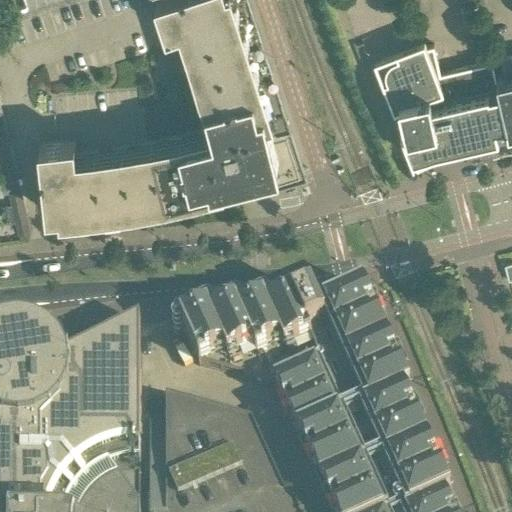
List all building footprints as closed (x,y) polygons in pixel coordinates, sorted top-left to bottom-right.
[(76,138),(40,142),(49,228),(138,219),(242,193),(240,182),(259,177),(262,191),(300,178),(288,139),(293,137),(248,0),(157,0),(168,32),(181,28),(205,104),(211,127),(181,134),(153,140),(125,145),(96,149),(78,151),(76,138)] [(421,42),(373,61),(392,110),(394,108),(400,129),(398,130),(408,159),(426,152),(500,135),(499,133),(509,131),(509,133),(511,132),(511,53),(501,56),(501,59),(493,61),(492,60),(441,72),(434,44),(423,46),(421,42)] [(0,110),(0,145),(11,143),(12,143),(12,142),(9,131),(8,131),(3,110),(0,110)] [(16,163),(4,166),(7,179),(19,176),(20,176),(19,175),(17,163),(16,163)] [(22,189),(10,191),(11,197),(13,203),(24,200),(26,200),(23,188),(22,189)] [(29,218),(17,221),(20,233),(31,230),(32,230),(29,218)] [(208,312),(180,325),(199,367),(200,367),(275,387),(332,511),(449,511),(444,501),(451,498),(406,397),(411,394),(364,292),(331,307),(331,306),(327,308),(323,299),(315,303),(313,298),(296,306),(293,300),(268,311),(264,304),(239,315),(236,308),(211,320),(208,312)] [(0,511),(302,511),(294,494),(284,491),(252,421),(212,410),(208,424),(185,418),(188,404),(166,398),(166,511),(140,511),(140,323),(71,358),(69,353),(66,348),(63,344),(60,339),(56,335),(51,332),(46,329),(41,326),(36,324),(31,322),(25,322),(19,321),(14,322),(8,322),(2,324),(0,324),(0,511)] [(188,404),(185,418),(208,424),(212,410),(188,404)]
